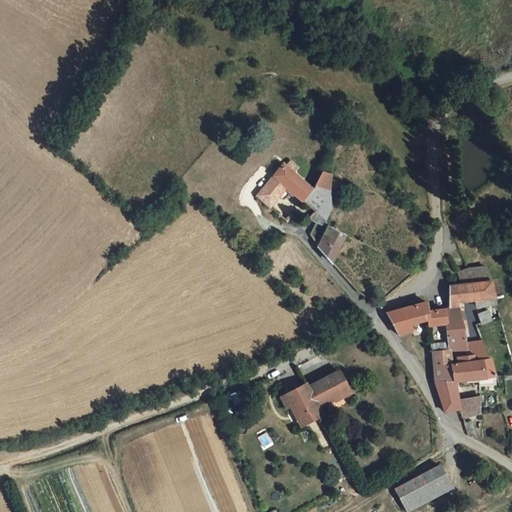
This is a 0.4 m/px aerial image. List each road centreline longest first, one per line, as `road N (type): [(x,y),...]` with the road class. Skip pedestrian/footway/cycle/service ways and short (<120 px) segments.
road 1 (unclassified): [(511,74),(456,102),(434,127),(430,172),(445,226),(433,264),(377,313),(444,425),(511,467)]
road 2 (track): [(377,313),(304,358),(0,469)]
